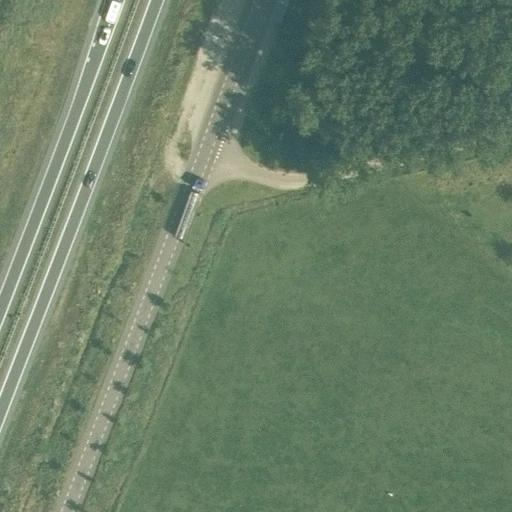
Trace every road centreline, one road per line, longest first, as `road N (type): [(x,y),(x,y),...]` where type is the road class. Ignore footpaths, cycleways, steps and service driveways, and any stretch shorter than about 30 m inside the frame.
road 1 (secondary): [(260,0),(67,511)]
road 2 (trunk): [(0,432),(158,0)]
road 3 (trunk): [(117,0),(0,315)]
road 4 (track): [(202,158),(296,182),(511,130)]
